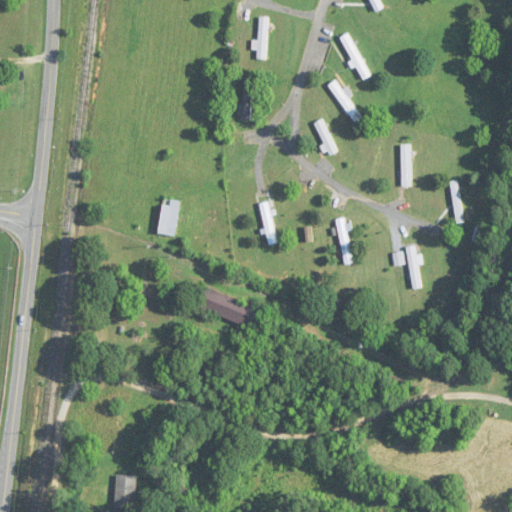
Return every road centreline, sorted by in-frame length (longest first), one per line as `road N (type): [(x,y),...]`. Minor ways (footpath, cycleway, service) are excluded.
road 1 (residential): [(63,511),(72,420),(87,388),(111,387),(285,453),(333,451),(442,390),(484,336),(511,260)]
road 2 (secondary): [(6,511),(55,0)]
road 3 (residential): [(326,0),(296,98),(293,146),(323,177),(438,230)]
